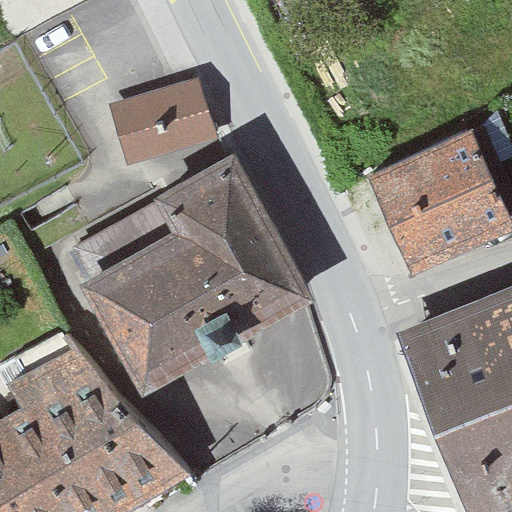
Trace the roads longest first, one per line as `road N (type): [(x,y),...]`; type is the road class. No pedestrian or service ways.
road 1 (tertiary): [(351,314),(201,0)]
road 2 (tertiary): [(375,511),(374,403),(351,314)]
road 3 (residential): [(351,314),(511,261)]
